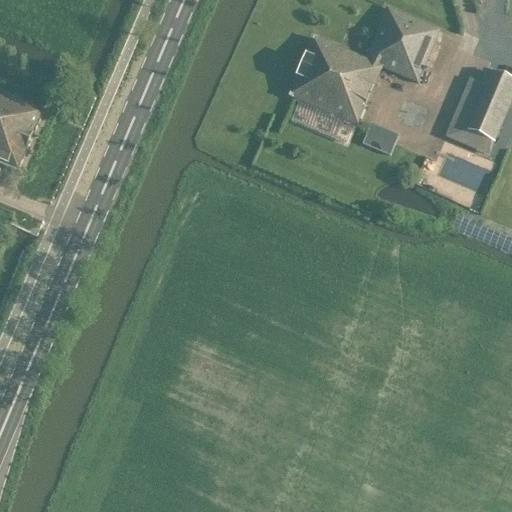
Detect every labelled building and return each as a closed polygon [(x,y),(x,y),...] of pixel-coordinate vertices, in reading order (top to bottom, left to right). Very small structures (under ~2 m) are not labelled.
[(313,34),(288,92),(355,121),(379,64),(415,79),(437,26),(385,4),(363,55),(313,34)] [(480,80),(461,125),(493,138),(511,91),(511,75),(487,65),(486,68),(483,67),(478,79),(480,80)] [(0,89),(0,160),(15,167),(41,107),(0,89)] [(396,114),(415,119),(420,96),(401,92),(396,114)] [(393,139),(365,127),(360,140),(388,152),(393,139)] [(438,145),(431,170),(480,183),(486,158),(438,145)]
